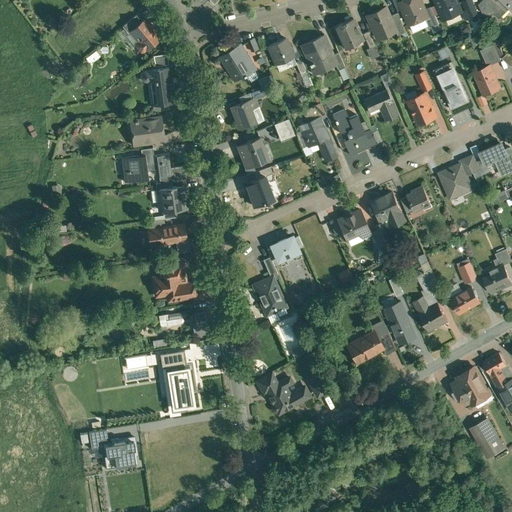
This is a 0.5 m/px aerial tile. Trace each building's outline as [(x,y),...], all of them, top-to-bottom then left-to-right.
[(420,0),(404,0),(400,2),(410,25),(425,18),(428,17),(425,9),(420,0)] [(435,0),(444,19),(462,11),(457,0),(435,0)] [(471,0),(466,0),(464,1),(470,16),(477,13),(471,0)] [(492,8),(484,0),(483,0),(482,0),(479,4),(484,16),(492,8)] [(511,0),(483,0),(484,0),(492,8),(499,15),(508,6),(511,9),(511,0)] [(432,6),(425,9),(428,17),(425,18),(430,28),(440,24),(432,6)] [(385,8),(367,16),(376,36),(384,32),(384,34),(394,30),(395,32),(396,31),(389,16),(385,8)] [(398,13),(389,16),(396,31),(395,32),(397,36),(406,32),(398,13)] [(136,14),(122,25),(128,33),(132,30),(131,30),(142,21),(136,14)] [(161,36),(146,18),(142,21),(131,30),(132,30),(140,41),(137,44),(137,45),(142,51),(143,51),(161,36)] [(354,19),(336,26),(345,48),(364,40),(360,31),(359,31),(354,19)] [(376,45),(370,31),(363,34),(370,48),(376,45)] [(324,34),(302,44),(310,63),(308,64),(309,66),(311,65),(315,74),(336,64),(333,55),(329,48),(330,47),(324,34)] [(254,37),(248,40),(252,50),(258,48),(254,37)] [(286,38),(269,46),(277,63),(294,56),(286,38)] [(240,43),(221,55),(221,56),(222,55),(227,63),(228,62),(234,71),(233,72),(235,71),(239,77),(236,79),(236,80),(245,74),(246,75),(256,68),(255,68),(240,44),(241,44),(240,43)] [(492,44),(483,49),(490,65),(486,55),(495,51),(492,44)] [(97,47),(83,58),(87,63),(101,53),(97,47)] [(345,66),(339,53),(333,55),(336,64),(338,69),(345,66)] [(167,54),(154,56),(155,66),(168,64),(167,54)] [(301,56),(295,59),(301,73),(307,70),(301,56)] [(469,102),(452,62),(435,70),(452,109),(469,102)] [(490,65),(475,72),(485,94),(500,87),(490,65)] [(169,67),(148,70),(146,71),(144,71),(142,73),(141,75),(141,77),(142,79),(143,80),(145,81),(147,82),(149,81),(153,103),(158,103),(169,102),(174,101),(169,67)] [(426,70),(417,74),(424,90),(433,86),(426,70)] [(388,72),(380,76),(385,87),(393,83),(388,72)] [(268,85),(253,91),(255,98),(270,92),(268,85)] [(398,114),(387,89),(364,99),(369,111),(380,107),(385,119),(398,114)] [(426,92),(418,95),(416,100),(410,103),(419,123),(436,116),(426,92)] [(253,98),(232,105),(241,128),(256,122),(251,108),(256,107),(253,98)] [(169,102),(158,103),(153,103),(154,111),(170,109),(169,102)] [(321,102),(304,110),(310,123),(322,118),(327,116),(321,102)] [(365,131),(357,114),(350,118),(346,109),(333,115),(338,126),(348,129),(350,133),(349,134),(348,134),(348,135),(348,136),(349,137),(350,138),(345,140),(351,154),(377,143),(371,129),(365,131)] [(162,116),(138,120),(138,119),(135,119),(135,120),(131,121),(131,122),(132,122),(134,142),(133,142),(134,143),(154,140),(164,139),(163,133),(161,117),(162,117),(162,116)] [(322,118),(310,123),(311,126),(303,130),(310,145),(311,145),(309,141),(317,138),(326,159),(338,154),(322,118)] [(275,123),(260,129),(263,136),(278,130),(275,123)] [(171,132),(163,133),(164,139),(154,140),(155,147),(173,144),(171,132)] [(260,136),(239,144),(248,167),(269,158),(260,136)] [(506,149),(502,141),(480,151),(482,155),(485,163),(486,162),(489,170),(499,166),(502,174),(511,169),(511,148),(511,147),(506,149)] [(142,154),(121,157),(125,181),(149,178),(148,169),(159,168),(160,176),(172,175),(171,167),(169,153),(154,155),(152,147),(141,149),(142,154)] [(475,158),(473,154),(467,157),(473,171),(480,169),(475,158)] [(485,163),(482,155),(475,158),(480,169),(473,171),(476,177),(489,171),(489,170),(486,162),(485,163)] [(473,171),(467,157),(460,160),(461,163),(462,162),(467,174),(473,171)] [(461,163),(439,172),(450,198),(473,188),(467,174),(462,162),(461,163)] [(270,165),(255,171),(257,178),(265,175),(265,176),(273,173),(270,165)] [(184,166),(171,167),(172,175),(160,176),(161,182),(172,181),(186,179),(184,166)] [(257,178),(246,182),(255,205),(274,198),(272,198),(267,183),(268,182),(265,176),(265,175),(257,178)] [(161,182),(156,183),(157,190),(160,189),(172,187),(172,181),(161,182)] [(423,185),(412,190),(413,192),(408,194),(408,195),(415,210),(425,205),(424,202),(430,200),(423,185)] [(187,189),(176,190),(176,187),(172,187),(160,189),(162,203),(168,202),(169,210),(176,209),(188,208),(187,200),(189,200),(187,189)] [(393,190),(371,200),(380,220),(389,216),(393,225),(406,220),(393,190)] [(498,200),(506,198),(503,191),(496,193),(498,200)] [(408,195),(401,198),(408,213),(415,210),(408,195)] [(483,199),(477,201),(485,220),(491,218),(483,199)] [(360,209),(347,215),(347,214),(339,218),(338,218),(343,230),(340,231),(344,238),(346,238),(348,241),(349,240),(347,236),(360,231),(362,235),(371,231),(360,208),(360,209)] [(176,209),(169,210),(163,210),(164,218),(177,216),(176,209)] [(338,217),(329,221),(335,233),(340,231),(343,230),(338,218),(339,218),(338,217)] [(164,218),(152,220),(153,228),(165,226),(164,218)] [(382,222),(375,225),(378,232),(382,242),(389,238),(382,222)] [(153,228),(150,229),(153,244),(176,241),(186,239),(186,237),(184,224),(165,226),(153,228)] [(360,231),(347,236),(349,240),(351,244),(363,238),(362,235),(360,231)] [(378,232),(371,235),(378,250),(385,247),(382,242),(378,232)] [(299,235),(293,238),(298,248),(303,246),(299,235)] [(186,239),(176,241),(178,252),(191,250),(189,236),(186,237),(186,239)] [(286,237),(278,241),(278,242),(272,245),(273,247),(278,257),(279,259),(285,256),(286,259),(294,256),(292,253),(299,250),(298,248),(293,238),(292,236),(286,238),(286,237)] [(273,247),(268,249),(272,260),(278,257),(273,247)] [(507,248),(495,253),(498,258),(502,256),(505,263),(506,263),(511,260),(511,259),(511,258),(507,248)] [(271,256),(264,259),(270,273),(277,270),(271,256)] [(182,260),(160,263),(160,264),(161,264),(163,276),(155,277),(156,287),(162,286),(163,293),(170,292),(171,296),(174,295),(175,298),(183,297),(181,284),(186,283),(182,260)] [(471,261),(465,263),(464,260),(458,263),(460,266),(459,266),(466,282),(478,277),(471,261)] [(505,263),(491,269),(492,273),(485,276),(491,291),(511,282),(504,264),(506,263),(505,263)] [(443,292),(432,268),(426,271),(422,273),(438,302),(435,296),(443,292)] [(348,271),(337,276),(341,283),(351,277),(348,271)] [(394,276),(387,279),(394,295),(401,292),(394,276)] [(273,277),(255,285),(263,301),(261,302),(267,315),(277,310),(277,309),(278,308),(276,305),(284,302),(273,277)] [(186,283),(181,284),(183,297),(197,295),(195,282),(186,283)] [(472,286),(463,291),(462,289),(451,296),(460,312),(480,300),(472,286)] [(409,303),(404,291),(397,294),(402,306),(409,303)] [(423,295),(415,300),(421,311),(419,312),(429,330),(448,319),(438,301),(438,302),(427,308),(424,303),(427,301),(423,295)] [(406,310),(390,318),(400,342),(417,334),(406,310)] [(156,315),(158,327),(179,323),(178,318),(184,317),(183,311),(156,315)] [(193,323),(195,336),(209,334),(205,311),(194,313),(196,322),(193,323)] [(374,330),(362,337),(361,337),(348,344),(349,345),(348,347),(350,351),(352,351),(357,360),(365,355),(367,356),(376,351),(376,350),(381,347),(383,347),(377,336),(374,330)] [(389,330),(377,336),(383,347),(386,352),(396,346),(389,330)] [(152,347),(164,345),(163,338),(150,340),(152,347)] [(288,349),(291,356),(305,352),(302,344),(288,349)] [(186,349),(160,353),(170,415),(180,413),(180,410),(188,409),(187,406),(196,405),(193,391),(197,390),(196,381),(197,381),(194,359),(188,360),(186,349)] [(500,352),(483,361),(490,373),(491,373),(507,364),(500,352)] [(123,368),(143,366),(142,355),(122,356),(123,368)] [(511,372),(507,364),(491,373),(498,387),(499,387),(511,409),(511,372)] [(475,366),(457,376),(459,379),(452,382),(464,404),(471,401),(472,404),(482,398),(479,393),(487,388),(475,366)] [(272,372),(258,380),(264,392),(267,390),(278,384),(278,383),(272,372)] [(278,384),(267,390),(274,403),(273,405),(273,407),(274,409),(276,411),(278,411),(286,406),(287,408),(311,395),(305,385),(290,394),(283,380),(278,383),(278,384)] [(320,380),(312,384),(318,395),(326,391),(320,380)] [(505,447),(488,417),(476,424),(493,454),(505,447)] [(108,442),(108,439),(106,428),(88,431),(91,448),(103,446),(103,443),(108,442)] [(135,435),(108,439),(108,442),(103,443),(103,446),(107,468),(137,463),(136,454),(137,454),(135,435)]
